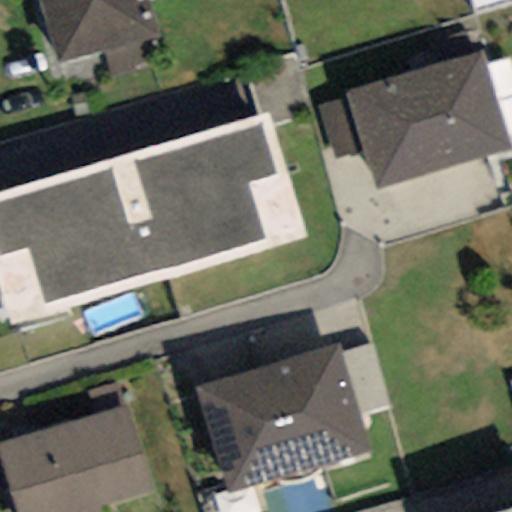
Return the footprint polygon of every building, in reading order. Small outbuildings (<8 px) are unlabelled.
[(36,0),(57,74),(159,45),(146,0),(36,0)] [(511,154),(483,59),(346,102),(362,155),(376,199),(511,156),(511,154)] [(334,163),(362,155),(346,102),(318,110),(334,163)] [(268,121),(0,204),(0,313),(8,339),(307,246),(268,121)] [(337,356),(197,399),(229,503),(370,460),(337,356)] [(125,413),(0,450),(0,466),(13,511),(112,511),(152,500),(125,413)]
